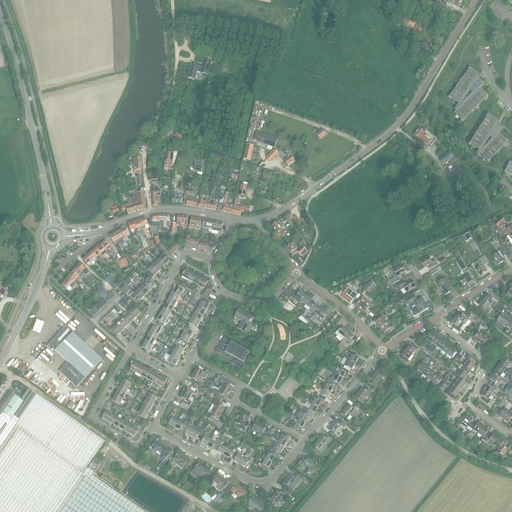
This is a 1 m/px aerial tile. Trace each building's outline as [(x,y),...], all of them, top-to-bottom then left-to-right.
[(419,35),(424,26),(421,24),(420,24),(417,23),(412,32),(419,35)] [(191,64),(187,78),(195,80),(197,72),(201,73),(207,75),(211,60),(205,58),(202,67),(199,66),(191,64)] [(450,97),(459,104),(479,75),(470,69),(450,97)] [(463,121),(487,96),(480,89),(455,113),(463,121)] [(498,121),(488,115),(470,145),(479,151),(498,121)] [(414,135),(416,138),(417,137),(419,139),(420,137),(422,139),(421,140),(427,145),(428,144),(431,146),(436,139),(425,129),(423,132),(419,128),(414,134),(414,135)] [(316,134),(320,139),(326,134),(323,129),(316,134)] [(175,137),(181,139),(183,134),(177,131),(175,137)] [(275,148),(278,139),(257,131),(254,140),(275,148)] [(499,135),(481,155),(489,162),(507,142),(499,135)] [(247,144),(244,159),(250,160),(254,146),(247,144)] [(270,162),(278,153),(274,149),(266,158),(270,162)] [(295,161),(291,155),(287,149),(283,152),(286,155),(287,155),(288,157),(287,158),(287,159),(284,161),(287,165),(295,161)] [(450,151),(440,158),(445,165),(455,158),(450,151)] [(141,170),(142,170),(140,154),(134,155),(135,158),(133,158),(134,162),(129,162),(130,166),(134,166),(134,171),(136,171),(136,173),(141,172),(141,170)] [(173,156),(166,156),(165,160),(164,160),(164,169),(170,169),(170,166),(172,166),(173,156)] [(225,156),(223,163),(231,166),(233,159),(225,156)] [(194,171),(201,172),(203,164),(196,163),(194,171)] [(161,191),(153,192),(153,197),(152,197),(152,206),(158,206),(157,196),(161,196),(161,191)] [(172,191),(172,195),(172,203),(181,203),(181,195),(178,195),(178,191),(172,191)] [(131,202),(131,204),(133,212),(140,210),(146,209),(144,193),(136,194),(136,202),(133,203),(132,202),(132,201),(131,202)] [(234,205),(232,214),(240,215),(241,210),(242,210),(242,212),(243,212),(244,211),(247,211),(248,207),(242,206),(242,207),(236,206),(238,201),(235,200),(234,205)] [(217,211),(232,214),(234,205),(223,203),(222,206),(219,205),(217,211)] [(133,212),(131,204),(130,204),(121,206),(122,210),(126,209),(127,214),(133,212)] [(282,231),(281,229),(285,227),(284,224),(293,219),(295,223),(299,221),(296,215),(293,217),(290,212),(279,218),(281,220),(272,226),(277,234),(282,231)] [(177,225),(184,225),(187,225),(188,217),(178,216),(177,225)] [(496,230),(500,234),(507,227),(504,224),(506,222),(501,217),(494,223),(498,228),(496,230)] [(147,234),(145,226),(148,225),(146,218),(140,220),(142,227),(145,234),(147,234)] [(200,227),(202,219),(194,218),(194,219),(191,218),(190,223),(193,224),(192,226),(200,227)] [(134,222),(136,229),(137,229),(137,230),(137,231),(141,230),(142,235),(145,234),(142,227),(140,220),(134,222)] [(212,232),(212,230),(212,229),(213,222),(204,220),(203,227),(209,229),(209,232),(212,232)] [(136,229),(134,222),(128,224),(130,231),(136,229)] [(212,229),(212,230),(222,232),(223,223),(213,222),(212,229)] [(126,227),(121,230),(127,241),(129,240),(126,235),(129,233),(126,227)] [(127,241),(121,230),(115,233),(120,241),(123,239),(125,243),(127,241)] [(114,244),(120,241),(115,233),(110,236),(113,242),(114,244)] [(198,248),(199,240),(187,238),(185,246),(198,248)] [(101,245),(107,252),(108,254),(110,252),(108,249),(107,248),(110,246),(106,240),(101,245)] [(176,242),(171,247),(176,251),(180,246),(176,242)] [(293,242),(291,244),(286,246),(291,255),(296,252),(294,250),(297,248),(293,242)] [(208,251),(209,245),(201,243),(199,250),(208,251)] [(107,252),(101,245),(96,249),(102,256),(107,252)] [(102,256),(96,249),(91,253),(97,259),(96,258),(98,256),(102,260),(104,258),(102,256)] [(502,258),(504,256),(506,255),(502,249),(497,253),(498,254),(493,257),(498,265),(504,261),(502,258)] [(164,255),(160,259),(166,265),(170,261),(168,259),(171,257),(166,252),(163,254),(164,255)] [(83,259),(87,265),(90,262),(91,263),(97,259),(91,253),(83,259)] [(431,268),(438,264),(435,259),(431,261),(428,256),(425,259),(424,258),(420,261),(424,267),(429,264),(431,268)] [(488,262),(485,256),(484,256),(479,259),(481,263),(475,267),(481,275),(483,274),(487,272),(483,266),(488,262)] [(124,267),(128,265),(124,259),(120,262),(120,261),(118,260),(116,263),(124,272),(126,271),(124,267)] [(156,263),(162,269),(166,265),(160,259),(156,263)] [(162,269),(156,263),(152,266),(158,273),(162,269)] [(74,272),(79,276),(85,268),(80,264),(74,272)] [(397,276),(406,271),(402,265),(393,270),(396,275),(393,277),(394,278),(390,281),(393,285),(400,280),(397,276)] [(158,273),(152,266),(148,271),(154,277),(158,273)] [(186,270),(184,273),(182,276),(187,280),(191,273),(186,270)] [(471,278),(473,277),(468,270),(464,273),(465,275),(458,279),(462,286),(468,282),(468,283),(472,281),(471,278)] [(69,277),(76,284),(79,286),(81,284),(78,281),(81,278),(79,276),(74,272),(69,277)] [(187,280),(193,283),(197,276),(191,273),(187,280)] [(193,283),(198,286),(202,279),(197,276),(193,283)] [(67,290),(70,286),(72,289),(76,284),(69,277),(62,285),(67,290)] [(145,281),(152,289),(156,285),(151,279),(147,283),(145,281)] [(202,279),(198,286),(204,289),(208,282),(202,279)] [(447,288),(450,287),(445,279),(437,284),(444,296),(450,293),(447,288)] [(406,292),(415,287),(411,280),(404,285),(402,281),(397,284),(399,288),(402,286),(406,292)] [(145,284),(143,286),(149,292),(152,289),(145,281),(143,283),(145,284)] [(368,294),(375,287),(370,282),(363,289),(368,294)] [(141,284),(137,288),(145,296),(149,292),(143,286),(141,284)] [(357,295),(350,290),(351,289),(346,286),(339,295),(348,302),(351,304),(357,295)] [(173,292),(180,296),(183,291),(176,287),(173,292)] [(139,290),(135,294),(141,300),(145,296),(137,288),(139,290)] [(108,294),(104,290),(99,295),(103,299),(105,297),(108,294)] [(135,294),(133,292),(129,296),(131,298),(137,304),(141,300),(135,294)] [(180,296),(173,292),(170,298),(177,302),(180,296)] [(301,301),(305,296),(300,292),(298,294),(296,292),(292,297),(294,299),(296,297),(301,301)] [(485,300),(490,304),(491,305),(495,300),(497,301),(499,299),(491,293),(490,295),(489,295),(485,300)] [(414,295),(406,301),(409,306),(414,302),(415,303),(409,307),(415,316),(420,313),(428,308),(422,299),(418,302),(414,295)] [(305,296),(301,301),(299,303),(306,309),(311,304),(308,302),(310,300),(305,296)] [(363,297),(360,300),(355,307),(364,314),(372,304),(363,297)] [(177,302),(170,298),(167,303),(174,307),(177,302)] [(490,304),(485,300),(484,299),(480,304),(484,307),(482,310),(488,314),(490,312),(488,311),(490,309),(488,307),(490,304)] [(199,307),(206,311),(209,305),(202,301),(199,307)] [(192,306),(197,309),(196,312),(203,316),(206,311),(199,307),(194,304),(190,302),(189,305),(192,307),(192,306)] [(295,308),(288,302),(284,307),(291,313),(295,308)] [(174,307),(167,303),(163,309),(171,313),(174,307)] [(306,309),(308,311),(311,314),(310,315),(312,316),(320,308),(315,304),(313,306),(311,304),(306,309)] [(131,311),(137,317),(141,313),(135,307),(131,311)] [(312,316),(315,313),(320,317),(318,320),(321,322),(325,316),(323,314),(325,312),(320,308),(312,316)] [(160,314),(168,318),(171,313),(163,309),(160,314)] [(244,332),(252,317),(239,310),(235,317),(242,321),(238,328),(244,332)] [(467,310),(465,313),(463,315),(460,313),(456,318),(455,317),(464,324),(465,325),(469,320),(471,322),(475,316),(467,310)] [(131,311),(127,315),(133,321),(137,317),(131,311)] [(193,318),(200,322),(203,316),(196,312),(193,318)] [(497,320),(502,324),(508,317),(503,313),(497,320)] [(168,318),(160,314),(157,320),(164,324),(168,318)] [(376,324),(380,329),(386,323),(384,320),(386,319),(382,314),(376,319),(378,322),(376,324)] [(127,315),(123,318),(129,325),(133,321),(127,315)] [(464,324),(455,317),(451,323),(455,326),(453,328),(459,332),(461,330),(460,329),(464,324)] [(507,328),(511,320),(508,317),(502,324),(507,328)] [(123,318),(119,322),(125,328),(129,325),(123,318)] [(200,322),(193,318),(189,323),(196,328),(200,322)] [(44,323),(36,320),(31,331),(40,334),(44,323)] [(117,324),(115,326),(121,332),(125,328),(119,322),(118,321),(116,323),(117,324)] [(386,323),(380,329),(384,333),(386,332),(389,334),(395,329),(393,327),(391,328),(386,323)] [(151,331),(158,335),(162,329),(154,325),(151,331)] [(76,388),(102,360),(66,326),(47,347),(52,351),(54,349),(68,363),(59,372),(76,388)] [(121,332),(115,326),(111,330),(117,336),(121,332)] [(335,334),(337,336),(342,340),(344,338),(348,332),(343,328),(342,330),(339,328),(335,334)] [(184,334),(191,338),(194,333),(187,329),(184,334)] [(148,336),(155,340),(158,335),(151,331),(148,336)] [(348,332),(344,338),(349,342),(347,344),(349,346),(354,340),(352,339),(353,336),(348,332)] [(426,339),(432,342),(436,336),(431,332),(426,339)] [(472,340),(477,344),(483,336),(478,332),(472,340)] [(180,340),(187,344),(191,338),(184,334),(180,340)] [(145,342),(152,346),(155,340),(148,336),(145,342)] [(432,342),(437,346),(441,340),(436,336),(432,342)] [(483,336),(477,344),(482,347),(485,342),(486,342),(488,344),(492,339),(490,337),(488,339),(483,336)] [(231,363),(240,369),(242,370),(245,364),(243,363),(250,352),(224,337),(221,341),(223,342),(219,349),(217,348),(215,352),(232,361),(231,363)] [(187,344),(180,340),(177,345),(184,349),(187,344)] [(442,350),(446,344),(441,340),(437,346),(442,350)] [(152,346),(145,342),(142,347),(149,351),(152,346)] [(405,350),(412,355),(416,350),(417,351),(419,348),(414,344),(412,347),(409,345),(405,350)] [(442,350),(447,354),(451,348),(446,344),(442,350)] [(184,349),(177,345),(174,351),(181,355),(184,349)] [(451,348),(447,354),(452,358),(456,351),(451,348)] [(352,355),(349,360),(355,364),(358,358),(355,356),(356,354),(350,350),(349,353),(352,355)] [(412,355),(405,350),(401,355),(404,357),(402,359),(408,364),(410,361),(408,360),(412,355)] [(181,355),(174,351),(171,356),(178,360),(181,355)] [(178,360),(171,356),(168,362),(175,366),(178,360)] [(501,363),(507,368),(511,363),(505,358),(501,363)] [(345,365),(343,368),(350,371),(351,369),(352,369),(355,364),(349,360),(347,359),(346,362),(348,363),(346,366),(345,365)] [(464,365),(471,371),(474,366),(467,361),(464,365)] [(130,369),(135,372),(139,366),(134,363),(130,369)] [(497,368),(503,373),(507,368),(501,363),(497,368)] [(417,370),(423,374),(427,367),(422,364),(417,370)] [(471,371),(464,365),(460,370),(467,376),(471,371)] [(135,372),(141,375),(144,369),(139,366),(135,372)] [(378,383),(386,373),(380,367),(370,378),(372,380),(370,383),(375,387),(379,383),(378,383)] [(427,367),(423,374),(428,377),(432,371),(427,367)] [(196,368),(193,373),(201,377),(205,379),(208,375),(196,368)] [(336,371),(334,374),(343,378),(346,373),(348,374),(350,371),(343,368),(342,370),(340,369),(338,373),(336,371)] [(493,373),(502,380),(502,379),(499,378),(503,373),(497,368),(493,373)] [(141,375),(146,378),(150,372),(144,369),(141,375)] [(464,381),(464,380),(467,376),(460,370),(456,375),(459,377),(464,381)] [(438,375),(432,371),(428,377),(433,381),(438,375)] [(152,381),(155,375),(150,372),(146,378),(152,381)] [(201,377),(193,373),(191,377),(199,382),(201,377)] [(495,383),(497,380),(499,382),(502,380),(493,373),(489,378),(495,383)] [(343,378),(334,374),(337,375),(334,381),(329,378),(327,380),(337,386),(339,384),(340,384),(343,378)] [(152,381),(157,385),(161,378),(155,375),(152,381)] [(443,379),(438,375),(433,381),(438,385),(443,379)] [(459,377),(456,382),(463,388),(467,383),(464,380),(464,381),(459,377)] [(161,378),(157,385),(163,388),(166,381),(161,378)] [(121,385),(128,389),(131,383),(124,379),(121,385)] [(222,389),(230,393),(232,389),(225,385),(227,382),(221,379),(220,382),(221,382),(219,387),(222,389)] [(326,387),(324,390),(330,393),(334,388),(336,389),(337,386),(327,380),(326,383),(324,386),(326,387)] [(452,387),(460,393),(463,388),(456,382),(452,387)] [(484,390),(491,396),(493,393),(495,394),(500,388),(491,382),(488,386),(484,390)] [(509,385),(509,386),(507,384),(502,390),(506,393),(508,391),(511,387),(509,385)] [(128,389),(121,385),(118,390),(125,394),(128,389)] [(185,387),(182,392),(191,397),(193,394),(196,395),(198,391),(191,387),(190,390),(185,387)] [(369,396),(372,393),(365,387),(363,389),(362,388),(354,398),(361,403),(368,395),(369,396)] [(460,393),(452,387),(450,390),(448,389),(445,393),(453,399),(455,397),(456,398),(460,393)] [(230,393),(222,389),(219,393),(215,390),(213,393),(219,397),(220,394),(227,398),(230,393)] [(0,511),(143,511),(91,475),(100,462),(95,458),(87,469),(86,468),(105,441),(31,390),(23,401),(9,391),(0,404),(0,511)] [(115,396),(122,400),(125,394),(118,390),(115,396)] [(319,397),(325,401),(326,398),(327,399),(330,393),(324,390),(321,395),(320,395),(319,397)] [(488,404),(491,400),(493,397),(491,396),(484,390),(481,395),(483,397),(481,399),(488,404)] [(184,400),(184,401),(183,403),(189,406),(192,402),(189,401),(191,397),(182,392),(179,397),(184,400)] [(147,399),(154,403),(157,398),(150,394),(147,399)] [(122,400),(115,396),(112,401),(119,405),(122,400)] [(311,401),(309,403),(318,408),(321,402),(323,403),(325,401),(319,397),(317,400),(315,399),(313,402),(311,401)] [(154,403),(147,399),(144,405),(151,409),(154,403)] [(215,406),(213,410),(221,414),(225,408),(220,406),(222,402),(215,399),(212,404),(215,406)] [(499,416),(504,420),(509,412),(505,409),(508,405),(503,401),(499,406),(503,410),(499,416)] [(301,409),(312,415),(314,413),(315,413),(318,408),(309,403),(312,404),(309,410),(305,408),(302,407),(301,409)] [(357,412),(359,409),(353,405),(351,407),(348,404),(341,414),(347,419),(355,410),(357,412)] [(151,409),(144,405),(141,410),(148,414),(151,409)] [(297,415),(296,417),(297,418),(300,419),(306,422),(309,417),(311,418),(312,415),(301,409),(304,411),(301,417),(297,415)] [(148,414),(141,410),(138,416),(145,420),(148,414)] [(221,414),(213,410),(211,413),(208,412),(205,417),(212,420),(213,418),(218,420),(221,414)] [(108,422),(112,415),(106,412),(102,419),(108,422)] [(174,427),(178,421),(172,418),(174,415),(172,413),(168,419),(171,421),(169,424),(174,427)] [(238,416),(237,418),(237,419),(238,420),(236,423),(239,424),(238,426),(241,427),(240,429),(244,431),(248,424),(246,422),(246,421),(248,418),(241,414),(240,417),(239,416),(238,416)] [(108,422),(113,425),(117,418),(112,415),(108,422)] [(463,421),(460,424),(469,431),(474,424),(471,422),(474,419),(468,415),(463,422),(463,421)] [(293,423),(291,425),(290,428),(296,431),(299,426),(303,428),(306,422),(300,419),(297,418),(296,417),(297,418),(296,420),(298,421),(296,425),(293,423)] [(118,428),(122,421),(117,418),(113,425),(118,428)] [(178,421),(174,427),(180,431),(182,427),(185,428),(188,422),(186,421),(185,422),(179,419),(178,421)] [(344,428),(346,425),(340,420),(338,422),(335,420),(328,429),(334,434),(341,425),(344,428)] [(118,428),(124,431),(128,424),(122,421),(118,428)] [(191,437),(194,430),(189,427),(191,424),(188,422),(185,428),(187,430),(185,433),(191,437)] [(261,425),(256,422),(252,429),(258,433),(257,435),(263,438),(270,431),(265,428),(266,427),(262,424),(261,425)] [(478,434),(484,427),(478,423),(476,426),(474,424),(469,431),(471,433),(473,430),(478,434)] [(124,431),(129,434),(133,427),(128,424),(124,431)] [(133,427),(129,434),(135,437),(139,430),(133,427)] [(484,427),(478,434),(483,437),(481,440),(484,442),(489,436),(486,434),(489,431),(484,427)] [(201,438),(204,432),(202,430),(200,434),(194,430),(191,437),(197,440),(199,436),(201,438)] [(208,446),(211,440),(205,437),(207,433),(204,432),(201,438),(203,439),(201,443),(208,446)] [(278,444),(284,448),(287,442),(284,440),(285,438),(279,434),(277,437),(281,439),(278,444)] [(493,445),(499,438),(494,434),(491,438),(489,436),(484,442),(486,444),(487,443),(489,445),(492,447),(493,445)] [(329,443),(331,440),(326,436),(324,438),(322,436),(313,446),(319,451),(327,441),(329,443)] [(498,449),(496,451),(499,454),(499,453),(502,455),(507,449),(504,447),(501,446),(504,442),(499,438),(493,445),(498,449)] [(217,447),(221,441),(218,439),(216,443),(211,440),(208,446),(213,449),(215,445),(217,447)] [(224,455),(227,449),(221,446),(223,442),(221,441),(217,447),(220,448),(218,452),(224,455)] [(168,450),(159,442),(154,448),(163,456),(161,459),(163,461),(172,450),(169,448),(168,450)] [(271,448),(270,451),(278,455),(280,453),(281,453),(284,448),(278,444),(275,442),(273,445),(276,446),(275,449),(271,448)] [(234,456),(237,450),(234,449),(232,452),(227,449),(224,455),(229,458),(231,455),(234,456)] [(237,450),(234,456),(236,458),(235,461),(240,464),(243,458),(238,455),(239,452),(237,450)] [(262,457),(266,459),(272,462),(275,457),(277,458),(278,455),(270,451),(268,453),(269,453),(267,456),(264,455),(262,457)] [(183,467),(184,465),(186,467),(191,461),(189,459),(188,461),(179,453),(174,459),(183,467)] [(249,461),(246,459),(248,456),(245,454),(243,458),(240,464),(246,467),(248,464),(250,465),(253,459),(251,458),(249,461)] [(310,465),(312,462),(306,457),(304,460),(303,459),(296,467),(306,475),(310,470),(306,467),(308,463),(310,465)] [(272,462),(266,459),(262,464),(259,463),(258,465),(264,469),(265,466),(269,468),(272,462)] [(206,478),(211,472),(209,470),(207,472),(199,464),(193,470),(202,478),(204,476),(206,478)] [(299,482),(301,479),(296,474),(294,477),(291,474),(283,483),(289,489),(297,480),(299,482)] [(217,489),(221,492),(226,485),(224,483),(226,481),(218,475),(213,481),(219,486),(217,489)] [(242,498),(247,493),(236,484),(230,491),(238,498),(240,496),(242,498)] [(287,497),(289,495),(283,490),(281,492),(278,490),(270,499),(277,504),(279,502),(281,504),(285,500),(282,497),(284,495),(287,497)] [(259,511),(260,511),(265,506),(253,496),(248,502),(259,511)]
